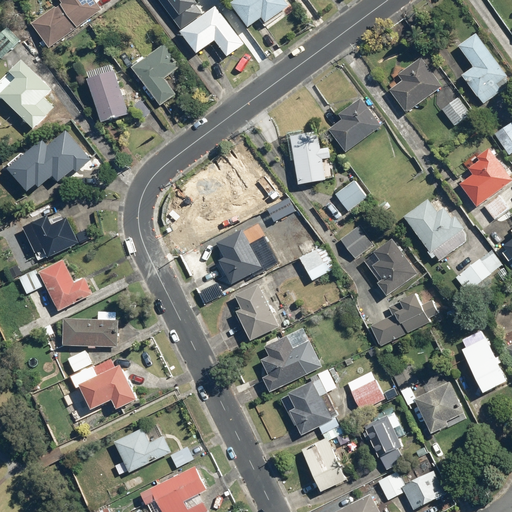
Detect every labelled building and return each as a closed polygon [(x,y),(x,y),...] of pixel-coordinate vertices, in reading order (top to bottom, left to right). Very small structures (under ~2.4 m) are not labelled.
[(59,0),(62,4),(33,25),(52,50),(107,8),(101,0),(59,0)] [(239,0),(233,5),(252,30),(264,21),(269,27),(293,9),(286,0),(239,0)] [(192,19),(179,29),(200,56),(217,43),(229,60),(247,46),(217,8),(196,24),(192,19)] [(23,41),(9,27),(0,35),(0,59),(1,61),(23,41)] [(511,82),(511,79),(477,33),(459,47),(474,67),(463,75),(484,103),(511,82)] [(165,43),(132,67),(162,109),(179,97),(166,80),(183,68),(165,43)] [(409,116),(444,88),(421,59),(401,75),(405,80),(390,92),(409,116)] [(53,90),(24,61),(0,84),(0,97),(35,132),(56,111),(45,99),(53,90)] [(115,65),(86,75),(103,124),(132,115),(115,65)] [(143,97),(131,106),(145,120),(155,110),(143,97)] [(472,114),(459,97),(442,110),(456,127),(472,114)] [(343,119),(330,129),(348,153),(384,126),(363,99),(340,116),(343,119)] [(511,122),(495,134),(510,156),(511,154),(511,122)] [(445,132),(439,125),(427,137),(433,144),(445,132)] [(302,130),(286,132),(291,162),(296,162),(299,185),(327,182),(324,159),(333,158),(331,147),(322,148),(319,131),(303,134),(302,130)] [(93,161),(67,132),(50,148),(45,141),(27,157),(24,153),(10,166),(13,169),(10,171),(30,194),(39,186),(43,190),(55,178),(61,184),(76,171),(79,174),(93,161)] [(511,182),(511,176),(491,148),(476,159),(478,161),(469,169),(473,175),(460,184),(478,208),(511,182)] [(285,192),(264,166),(250,177),(270,203),(285,192)] [(224,228),(244,181),(216,167),(211,178),(214,180),(198,217),(224,228)] [(369,198),(355,180),(336,195),(350,213),(369,198)] [(508,228),(511,224),(511,217),(509,213),(511,211),(506,204),(511,198),(511,190),(510,188),(485,207),(497,223),(501,219),(508,228)] [(431,199),(406,218),(439,262),(473,237),(456,215),(452,218),(444,208),(440,211),(431,199)] [(21,257),(27,269),(81,244),(68,217),(56,223),(54,219),(51,220),(49,215),(32,223),(33,226),(24,230),(34,251),(21,257)] [(17,218),(0,224),(0,236),(21,227),(17,218)] [(360,223),(340,239),(356,259),(364,253),(367,257),(379,248),(360,223)] [(265,267),(243,230),(219,244),(227,258),(216,264),(224,277),(228,275),(233,285),(265,267)] [(420,274),(393,239),(365,261),(381,281),(379,283),(390,297),(420,274)] [(503,252),(511,264),(511,240),(504,246),(507,250),(503,252)] [(332,265),(322,247),(300,259),(313,281),(329,273),(326,268),(332,265)] [(511,275),(511,273),(492,249),(458,278),(470,292),(474,289),(477,292),(483,287),(485,289),(493,282),(489,276),(496,270),(505,281),(511,275)] [(65,261),(40,273),(46,286),(58,313),(97,295),(89,277),(75,283),(65,261)] [(37,267),(18,276),(26,295),(46,286),(40,273),(37,267)] [(281,326),(260,284),(236,297),(243,310),(236,314),(250,342),(281,326)] [(370,324),(382,348),(432,323),(430,319),(440,314),(433,299),(422,304),(417,294),(401,302),(404,307),(370,324)] [(445,311),(449,320),(460,315),(457,306),(445,311)] [(65,317),(64,345),(121,348),(122,313),(99,312),(99,319),(65,317)] [(272,393),(322,366),(303,327),(264,347),(269,357),(261,361),(270,377),(264,380),(272,393)] [(496,359),(481,330),(463,340),(467,348),(462,350),(480,384),(477,386),(482,396),(509,382),(501,366),(504,364),(501,357),(496,359)] [(76,374),(70,377),(76,391),(82,389),(93,412),(116,402),(119,411),(139,402),(124,366),(118,368),(113,358),(94,367),(76,374)] [(314,382),(282,399),(303,436),(319,427),(324,435),(340,426),(335,419),(340,416),(327,393),(338,387),(328,369),(311,378),(314,382)] [(372,371),(349,383),(364,412),(399,394),(396,388),(385,394),(372,371)] [(417,405),(431,434),(467,416),(450,381),(417,397),(412,386),(402,391),(411,408),(417,405)] [(368,441),(372,439),(388,473),(406,464),(400,450),(405,447),(400,438),(406,435),(395,413),(366,427),(369,431),(364,434),(368,441)] [(132,472),(173,451),(165,435),(152,442),(144,428),(115,443),(125,462),(116,467),(121,475),(130,470),(132,472)] [(349,481),(328,438),(302,450),(322,493),(349,481)] [(196,460),(189,446),(171,455),(178,469),(196,460)] [(425,448),(417,452),(420,457),(428,453),(425,448)] [(208,490),(195,465),(142,493),(149,507),(159,502),(164,511),(208,511),(200,494),(208,490)] [(435,471),(406,486),(404,487),(406,492),(416,510),(447,495),(435,471)] [(406,486),(399,472),(379,481),(389,501),(406,492),(404,487),(406,486)] [(380,511),(372,494),(335,511),(380,511)]
